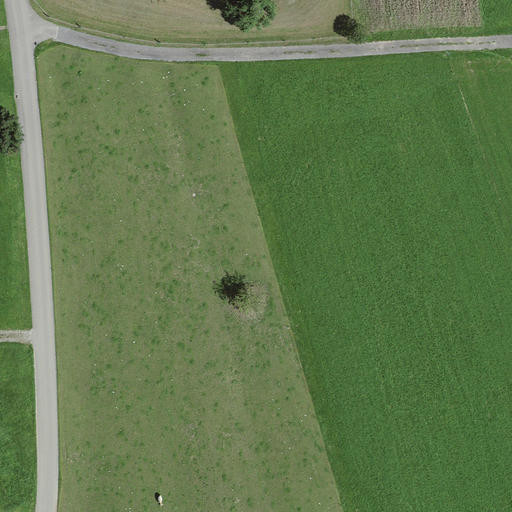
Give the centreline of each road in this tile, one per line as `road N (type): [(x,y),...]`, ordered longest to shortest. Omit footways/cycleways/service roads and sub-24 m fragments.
road 1 (unclassified): [(48,511),(45,330),(19,0)]
road 2 (track): [(23,27),(165,55),(279,59),(511,45)]
